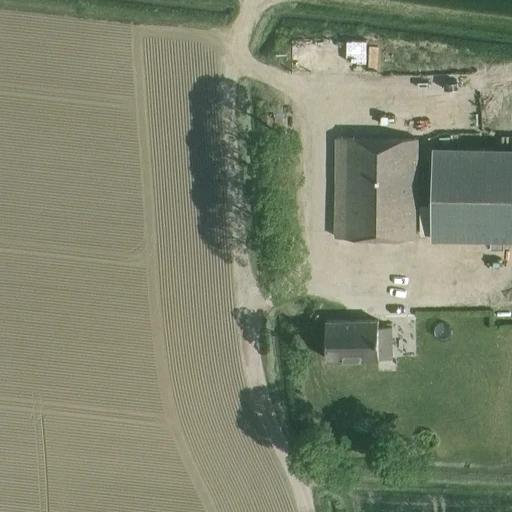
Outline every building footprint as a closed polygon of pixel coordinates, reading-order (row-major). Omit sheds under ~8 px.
[(366,75),(366,38),(290,37),(290,74),(366,75)] [(478,123),(495,122),(495,112),(477,112),(478,123)] [(415,237),(417,137),(337,136),(335,236),(415,237)] [(511,239),(511,149),(432,148),(430,238),(511,239)] [(378,325),(378,319),(326,319),(326,358),(392,357),(392,325),(378,325)]
